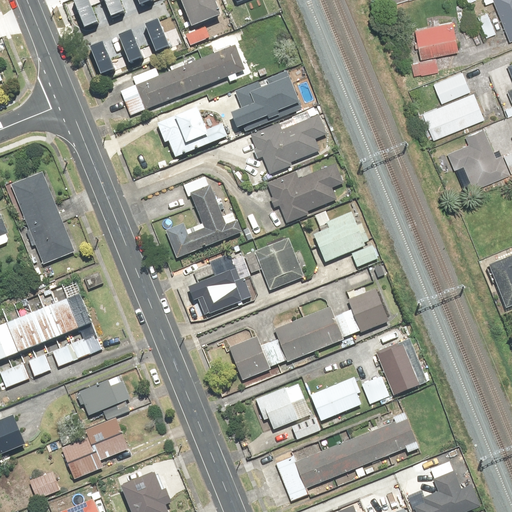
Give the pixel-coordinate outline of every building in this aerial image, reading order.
[(77,0),(86,26),(98,22),(90,0),(77,0)] [(106,0),(112,15),(124,10),(120,0),(106,0)] [(224,0),(183,0),(196,29),(231,14),(224,0)] [(511,0),(497,0),(511,35),(511,0)] [(498,33),(490,12),(479,16),(487,37),(498,33)] [(148,24),(158,51),(170,47),(160,19),(148,24)] [(456,21),(415,27),(418,56),(460,50),(456,21)] [(186,35),(190,46),(212,38),(209,27),(186,35)] [(119,35),(129,63),(141,58),(131,31),(119,35)] [(91,46),(101,73),(113,69),(103,41),(91,46)] [(237,44),(137,82),(147,107),(234,74),(247,70),(237,44)] [(465,68),(433,80),(442,103),(474,91),(465,68)] [(242,108),(233,112),(241,132),(304,107),(289,70),(235,91),(242,108)] [(474,93),(423,114),(434,140),(485,119),(474,93)] [(163,120),(177,158),(222,142),(208,103),(163,120)] [(319,110),(253,137),(269,175),(334,148),(319,110)] [(511,121),(478,133),(479,138),(447,149),(452,173),(470,166),(475,189),(511,176),(510,170),(511,169),(511,121)] [(272,181),(286,228),(345,200),(334,161),(301,177),(299,169),(272,181)] [(48,176),(13,189),(40,266),(75,254),(48,176)] [(165,229),(177,259),(245,233),(239,219),(229,223),(214,185),(194,193),(207,228),(190,234),(185,222),(165,229)] [(359,211),(316,228),(330,260),(372,242),(359,211)] [(292,236),(256,249),(271,289),(306,276),(292,236)] [(511,255),(489,264),(506,308),(511,306),(511,255)] [(241,264),(187,283),(199,318),(253,299),(241,264)] [(383,264),(374,268),(379,280),(388,276),(383,264)] [(101,272),(85,279),(90,290),(106,283),(101,272)] [(379,290),(351,301),(363,331),(391,320),(379,290)] [(78,292),(0,323),(0,360),(91,323),(78,292)] [(336,307),(277,326),(288,360),(347,341),(336,307)] [(260,334),(223,350),(237,382),(274,366),(260,334)] [(54,353),(60,368),(102,350),(96,336),(54,353)] [(409,340),(376,352),(393,396),(426,384),(409,340)] [(51,354),(30,363),(36,378),(57,369),(51,354)] [(26,363),(2,372),(8,389),(32,379),(26,363)] [(358,374),(311,393),(319,422),(388,393),(383,374),(361,383),(358,374)] [(103,410),(107,420),(130,411),(126,400),(130,398),(123,381),(111,386),(108,379),(79,391),(80,393),(76,395),(81,405),(84,403),(89,416),(103,410)] [(311,413),(300,381),(257,396),(269,428),(311,413)] [(417,441),(406,412),(295,458),(306,487),(417,441)] [(0,419),(0,454),(25,444),(14,414),(0,419)] [(62,448),(74,479),(103,467),(100,460),(129,449),(116,418),(85,430),(88,437),(62,448)] [(471,479),(458,485),(453,469),(433,478),(437,492),(414,503),(417,511),(458,511),(478,503),(471,479)] [(53,471),(29,481),(37,499),(61,489),(53,471)] [(120,485),(130,511),(168,511),(165,505),(172,502),(166,488),(162,490),(154,471),(120,485)] [(98,511),(93,498),(59,511),(98,511)] [(370,511),(366,498),(343,510),(343,511),(370,511)]
